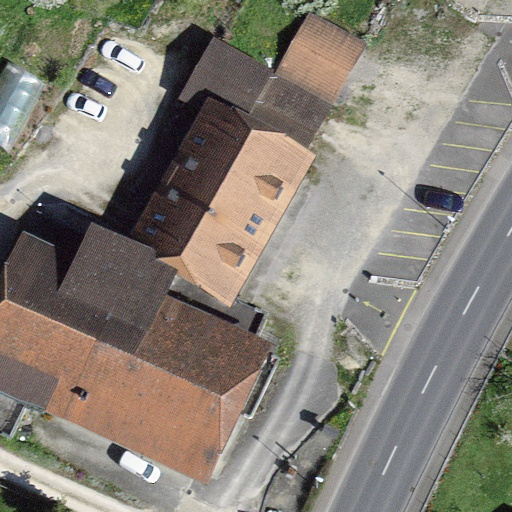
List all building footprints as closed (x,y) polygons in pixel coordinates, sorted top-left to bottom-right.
[(362,50),(310,21),(280,73),(332,103),(362,50)] [(238,130),(268,78),(213,46),(183,98),(238,130)] [(327,111),(272,81),(242,132),(297,164),(327,111)] [(208,121),(137,245),(223,294),(293,170),(208,121)] [(266,320),(99,241),(77,287),(24,262),(0,313),(0,377),(196,470),(266,320)]
